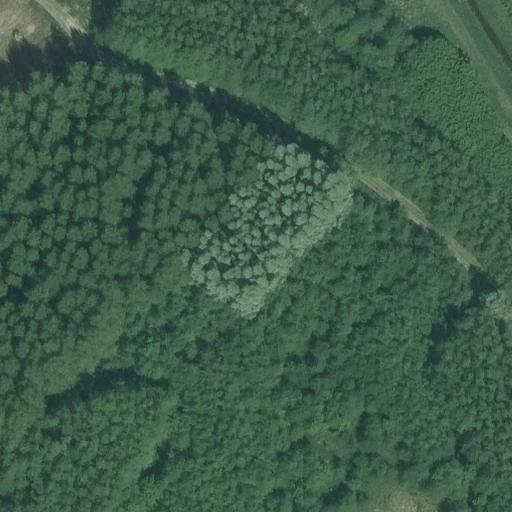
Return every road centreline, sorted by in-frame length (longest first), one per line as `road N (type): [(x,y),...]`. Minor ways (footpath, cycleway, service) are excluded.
road 1 (track): [(511,315),(455,242),(397,195),(242,103),(110,64),(42,0)]
road 2 (track): [(437,0),(511,120)]
